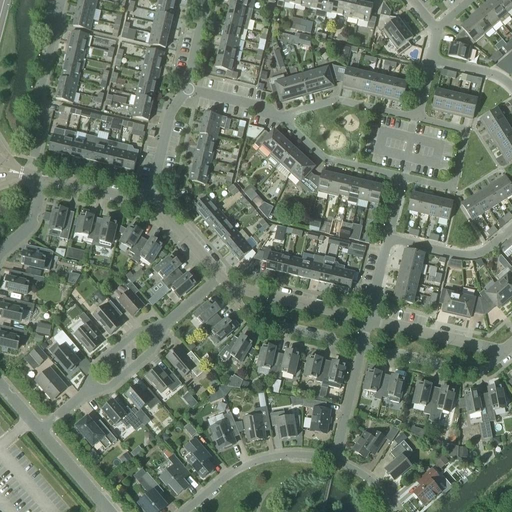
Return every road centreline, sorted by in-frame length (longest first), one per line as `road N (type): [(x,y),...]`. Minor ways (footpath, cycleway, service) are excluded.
road 1 (residential): [(26,173),(60,0)]
road 2 (residential): [(334,461),(272,457),(245,466),(185,511)]
road 3 (residential): [(403,177),(452,187),(466,130),(415,117)]
road 4 (residential): [(361,349),(479,376),(505,350)]
road 5 (residential): [(230,287),(254,323),(361,349)]
road 6 (residential): [(275,114),(322,157),(403,177)]
road 7 (residential): [(415,117),(335,99),(275,114)]
road 8 (residential): [(505,350),(367,320)]
road 9 (residential): [(367,320),(230,287)]
road 10 (residential): [(387,240),(472,255),(511,229)]
